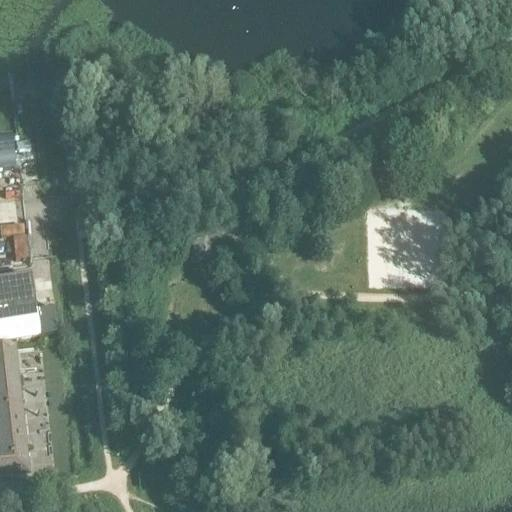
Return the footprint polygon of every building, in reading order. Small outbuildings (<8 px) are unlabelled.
[(11,139),(0,139),(0,173),(15,172),(11,139)] [(194,255),(204,252),(201,242),(191,245),(194,255)] [(0,346),(39,341),(33,304),(31,304),(28,281),(0,284),(0,346)] [(0,480),(30,477),(16,347),(0,348),(0,480)] [(48,426),(48,397),(28,398),(29,426),(48,426)]
